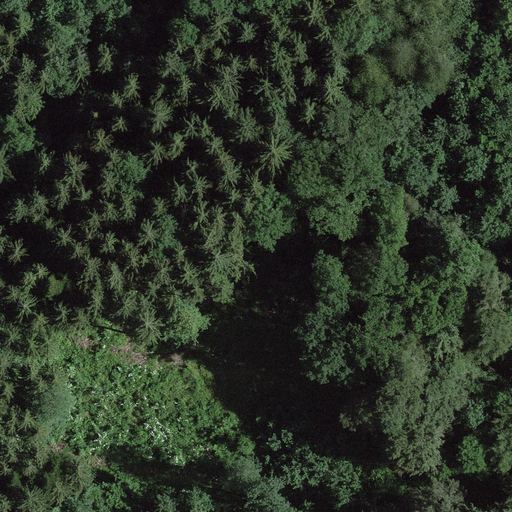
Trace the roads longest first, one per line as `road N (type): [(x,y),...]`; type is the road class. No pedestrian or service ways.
road 1 (track): [(395,0),(305,67),(200,127),(0,215)]
road 2 (track): [(511,409),(368,511)]
